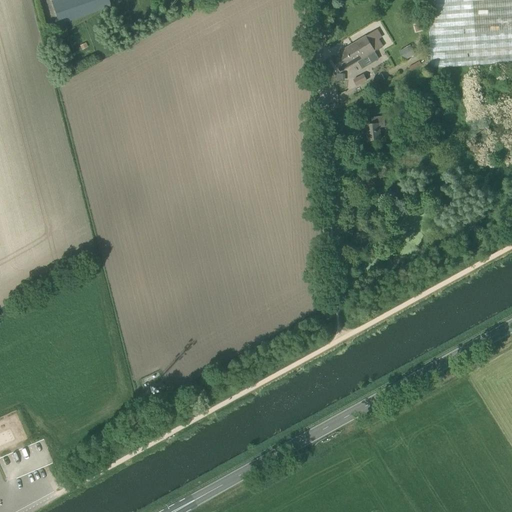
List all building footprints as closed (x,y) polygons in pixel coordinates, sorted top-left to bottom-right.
[(60,0),(58,1),(58,0),(50,0),(60,25),(111,7),(108,0),(60,0)] [(511,0),(427,0),(432,68),(511,62),(511,0)] [(340,72),(359,61),(363,68),(380,58),(376,50),(383,46),(378,39),(383,36),(378,29),(331,57),(340,72)] [(345,82),(345,74),(337,74),(337,82),(345,82)] [(356,86),(367,80),(364,75),(354,80),(356,86)] [(367,125),(369,141),(381,140),(380,127),(385,127),(384,116),(366,119),(372,119),(372,125),(367,125)] [(353,251),(381,246),(378,231),(351,235),(353,251)]
